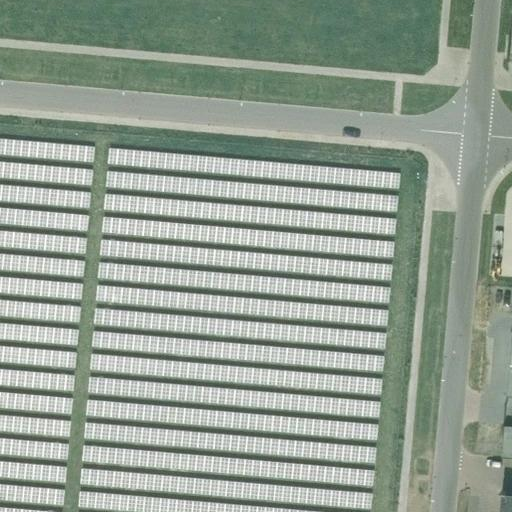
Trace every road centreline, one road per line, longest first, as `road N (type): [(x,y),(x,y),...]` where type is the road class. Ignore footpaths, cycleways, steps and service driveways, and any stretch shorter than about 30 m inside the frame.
road 1 (unclassified): [(477,136),(0,98)]
road 2 (unclassified): [(447,467),(477,136)]
road 3 (unclassified): [(477,136),(489,0)]
